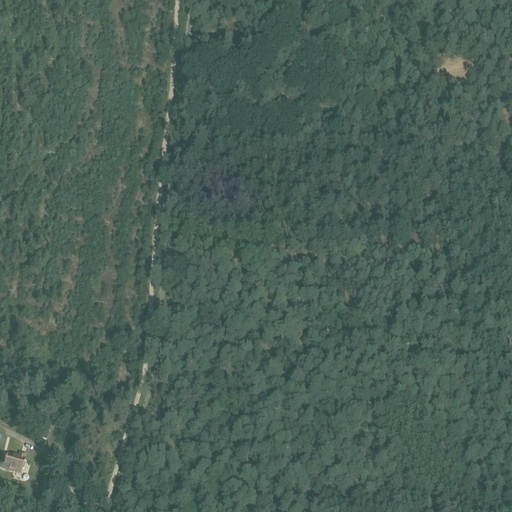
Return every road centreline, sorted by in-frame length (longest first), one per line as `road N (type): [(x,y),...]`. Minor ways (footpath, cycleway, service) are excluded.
road 1 (track): [(178,0),(138,361),(106,511)]
road 2 (track): [(94,511),(70,489),(53,454),(0,427)]
